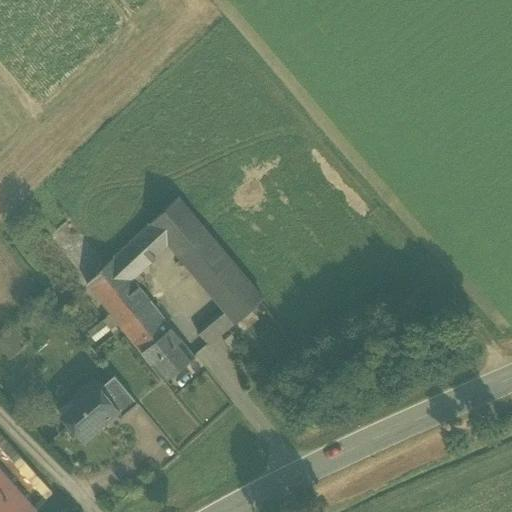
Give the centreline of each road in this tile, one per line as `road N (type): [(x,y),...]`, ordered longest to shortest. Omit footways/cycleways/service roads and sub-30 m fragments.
road 1 (secondary): [(227,511),(511,378)]
road 2 (track): [(346,182),(467,311),(501,382)]
road 3 (track): [(390,511),(511,459)]
